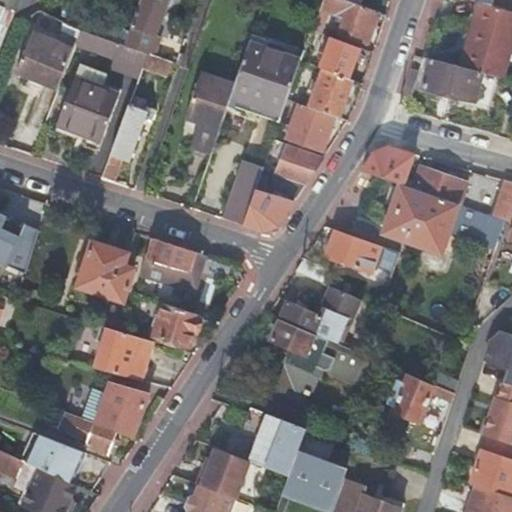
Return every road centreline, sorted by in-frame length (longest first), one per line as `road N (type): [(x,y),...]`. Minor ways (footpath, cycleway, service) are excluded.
road 1 (residential): [(117,511),(282,259)]
road 2 (residential): [(0,166),(282,259)]
road 3 (residential): [(511,303),(470,347),(427,511)]
road 4 (residential): [(282,259),(369,126)]
road 5 (residential): [(511,166),(369,126)]
road 6 (residential): [(369,126),(414,0)]
